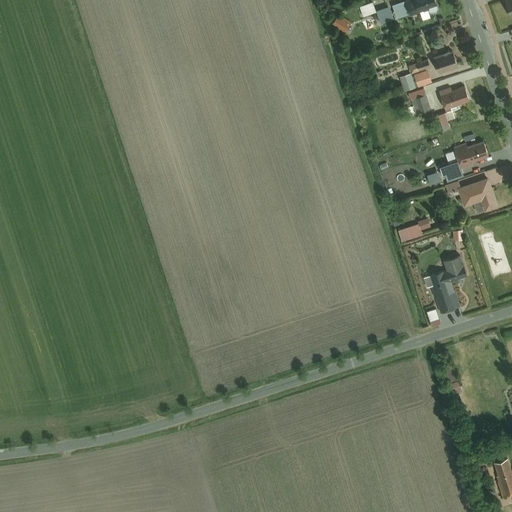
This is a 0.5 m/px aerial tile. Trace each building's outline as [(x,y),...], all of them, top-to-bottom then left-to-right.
[(437,0),(402,0),(393,3),(398,18),(428,7),(429,10),(433,11),(438,9),(440,6),(437,0)] [(394,18),(389,4),(376,8),(381,22),(394,18)] [(459,65),(454,51),(435,58),(440,72),(459,65)] [(428,61),(407,64),(408,71),(429,68),(428,61)] [(428,67),(415,72),(419,85),(433,80),(428,67)] [(406,89),(416,86),(411,71),(401,75),(406,89)] [(452,88),(451,85),(439,90),(447,112),(460,107),(458,103),(471,98),(465,83),(452,88)] [(409,106),(411,115),(432,109),(428,92),(411,97),(414,105),(409,106)] [(467,140),(455,144),(463,166),(474,162),(473,159),(491,152),(485,138),(468,144),(467,140)] [(500,204),(489,173),(457,185),(464,204),(483,198),(486,209),(500,204)] [(402,240),(424,233),(423,228),(432,225),(429,217),(398,226),(402,240)] [(454,228),(454,239),(464,238),(463,228),(454,228)] [(469,272),(462,252),(443,258),(446,266),(431,271),(435,283),(432,284),(441,310),(460,304),(452,277),(469,272)] [(432,325),(442,322),(437,306),(428,309),(432,325)] [(462,386),(453,363),(440,368),(449,391),(462,386)] [(511,463),(509,455),(494,459),(499,473),(497,473),(504,494),(511,491),(511,463)]
